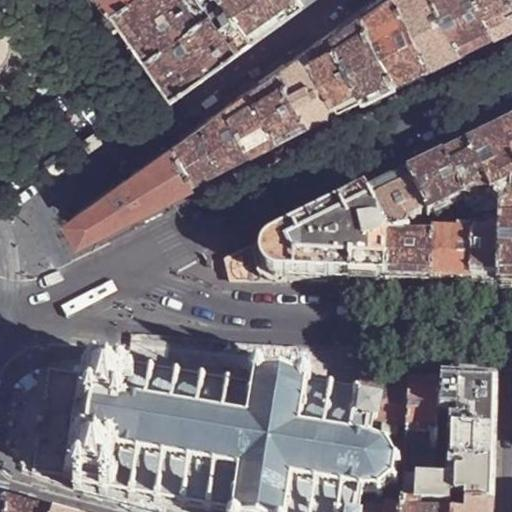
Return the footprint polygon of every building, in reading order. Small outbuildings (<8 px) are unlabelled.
[(125,0),(123,2),(154,46),(182,86),(262,29),(242,0),(125,0)] [(303,0),(242,0),(262,29),(287,11),(303,0)] [(442,58),(413,0),(377,0),(372,4),(408,75),(423,67),(442,58)] [(413,0),(442,58),(458,50),(474,42),(452,0),(413,0)] [(452,0),(474,42),(485,36),(505,27),(491,0),(452,0)] [(511,0),(491,0),(505,27),(511,23),(511,0)] [(391,83),(408,75),(372,4),(360,12),(343,24),(376,91),(391,83)] [(327,35),(315,43),(346,105),(360,98),(376,91),(343,24),(327,35)] [(302,53),(287,63),(315,120),(329,113),(346,105),(315,43),(302,53)] [(295,130),(315,120),(287,63),(274,72),(260,83),(286,134),(295,130)] [(286,134),(260,83),(250,89),(235,100),(258,148),(272,141),(286,134)] [(258,148),(235,100),(222,109),(210,118),(231,161),(239,157),(258,148)] [(231,161),(210,118),(206,121),(197,127),(182,137),(202,176),(211,171),(231,161)] [(511,119),(505,123),(494,129),(511,164),(511,119)] [(476,138),(465,144),(490,194),(511,182),(511,164),(494,129),(476,138)] [(89,148),(104,138),(98,130),(83,140),(89,148)] [(136,170),(67,218),(78,237),(148,202),(202,176),(182,137),(136,170)] [(450,152),(441,156),(463,202),(466,206),(490,194),(465,144),(450,152)] [(66,150),(46,164),(51,171),(59,172),(70,165),(71,157),(66,150)] [(420,167),(405,174),(424,214),(427,220),(463,202),(441,156),(420,167)] [(384,185),(365,195),(385,237),(408,232),(404,225),(412,221),(424,214),(405,174),(384,185)] [(511,182),(490,194),(499,212),(511,208),(511,182)] [(490,194),(466,206),(472,219),(478,217),(498,212),(499,212),(490,194)] [(323,216),(278,239),(277,238),(273,237),(262,244),(257,249),(255,252),(253,258),(253,264),(254,268),(257,273),(262,279),(265,281),(272,284),(274,284),(284,284),(286,282),(286,281),(328,283),(384,285),(385,237),(365,195),(323,216)] [(463,202),(427,220),(430,225),(431,228),(471,219),(472,219),(466,206),(463,202)] [(511,289),(511,208),(499,212),(498,212),(497,229),(497,235),(495,289),(511,289)] [(424,214),(412,221),(417,231),(431,228),(430,225),(427,220),(424,214)] [(385,237),(384,285),(413,286),(429,287),(430,242),(423,241),(408,241),(408,232),(385,237)] [(485,289),(495,289),(497,235),(492,235),(478,235),(470,234),(470,239),(469,288),(485,289)] [(430,242),(429,287),(449,287),(469,288),(470,239),(463,239),(431,237),(430,242)] [(256,282),(262,279),(257,273),(254,268),(253,264),(253,258),(255,252),(248,252),(227,263),(232,281),(256,282)] [(65,468),(64,475),(63,477),(73,479),(73,480),(75,480),(73,489),(82,491),(90,491),(90,492),(108,496),(108,494),(128,497),(128,499),(136,500),(136,498),(154,502),(155,501),(167,505),(167,503),(180,505),(179,507),(187,508),(188,506),(206,509),(206,511),(212,511),(213,511),(214,510),(225,511),(360,511),(361,508),(363,508),(364,503),(378,499),(381,503),(384,501),(382,497),(391,486),(395,488),(397,484),(393,482),(395,467),(399,466),(399,462),(394,463),(388,450),(391,447),(389,444),(386,447),(374,437),(374,434),(372,433),(375,417),(378,418),(382,396),(358,392),(353,391),(353,393),(334,390),(335,389),(328,387),(327,389),(312,387),(312,384),(310,383),(310,382),(308,381),(308,380),(301,378),(300,380),(292,379),(288,382),(287,385),(273,383),(274,380),(270,375),(264,373),(262,373),(263,371),(256,370),(255,372),(254,372),(253,373),(251,373),(249,379),(252,380),(252,382),(254,383),(253,388),(251,388),(251,390),(233,387),(233,385),(226,384),(226,385),(207,383),(207,381),(200,380),(200,382),(187,379),(187,378),(175,376),(174,378),(156,375),(156,373),(149,372),(148,373),(128,371),(128,369),(110,366),(102,366),(102,365),(94,363),(92,372),(91,372),(91,373),(80,372),(79,381),(81,381),(80,390),(78,396),(77,396),(75,406),(77,407),(74,425),(71,443),(69,443),(68,453),(69,453),(68,461),(67,468),(65,468)] [(403,367),(392,366),(392,374),(403,374),(403,367)] [(381,384),(360,383),(358,392),(382,396),(378,418),(386,419),(384,431),(397,434),(399,427),(407,428),(409,385),(381,384)] [(407,428),(407,438),(430,439),(437,439),(439,386),(421,386),(409,385),(407,428)] [(415,482),(414,510),(417,510),(451,510),(451,499),(464,499),(463,511),(492,511),(495,392),(491,388),(461,387),(439,386),(437,439),(451,440),(450,475),(454,475),(454,483),(431,482),(415,482)] [(384,431),(386,419),(378,418),(375,417),(372,433),(374,434),(374,437),(386,447),(389,444),(391,447),(388,450),(394,463),(399,462),(399,466),(395,467),(393,482),(397,484),(395,488),(391,486),(382,497),(384,501),(381,503),(378,499),(364,503),(363,508),(361,508),(360,511),(367,511),(369,509),(388,511),(402,511),(403,510),(405,475),(405,464),(407,438),(407,428),(399,427),(397,434),(384,431)] [(405,464),(405,475),(431,476),(435,476),(435,465),(405,464)] [(405,475),(403,510),(414,510),(415,482),(431,482),(431,476),(405,475)]
